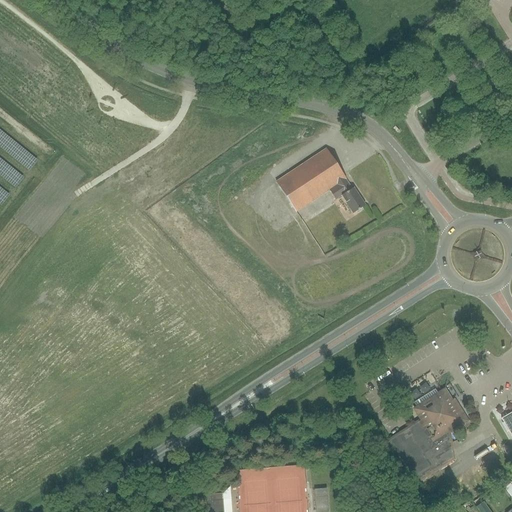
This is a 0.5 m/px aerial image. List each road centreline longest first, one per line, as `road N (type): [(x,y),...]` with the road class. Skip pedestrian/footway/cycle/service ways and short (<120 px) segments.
road 1 (primary): [(70,511),(445,273)]
road 2 (tertiary): [(417,178),(363,121),(162,69),(56,0)]
